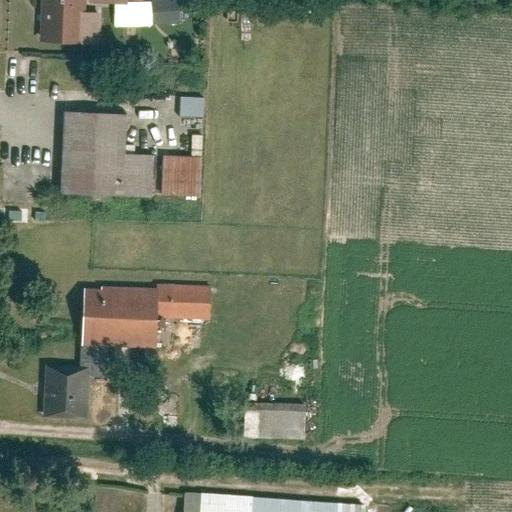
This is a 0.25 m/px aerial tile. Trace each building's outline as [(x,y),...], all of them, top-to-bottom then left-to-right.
[(48,0),(46,40),(92,43),(94,0),(48,0)] [(158,0),(160,22),(188,20),(186,0),(158,0)] [(183,97),(182,115),(206,116),(206,97),(183,97)] [(75,108),(71,191),(158,196),(160,153),(135,152),(137,111),(75,108)] [(211,156),(172,154),(170,196),(209,198),(211,156)] [(168,286),(166,315),(218,318),(220,284),(168,281),(168,286)] [(92,282),(89,343),(165,347),(166,315),(168,286),(92,282)] [(54,362),(52,415),(101,417),(103,364),(54,362)] [(262,402),(261,438),(308,438),(309,403),(262,402)] [(190,491),(188,511),(370,511),(372,504),(190,491)]
